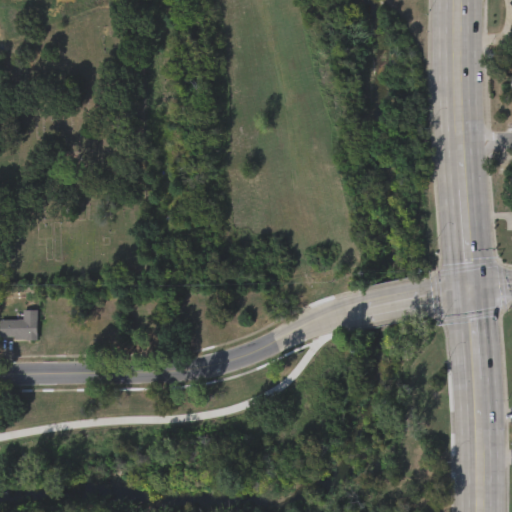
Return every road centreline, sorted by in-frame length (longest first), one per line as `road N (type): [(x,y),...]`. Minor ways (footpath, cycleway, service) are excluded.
road 1 (tertiary): [(0,375),(191,368),(360,307)]
road 2 (primary): [(461,0),(464,160)]
road 3 (primary): [(464,160),(470,286)]
